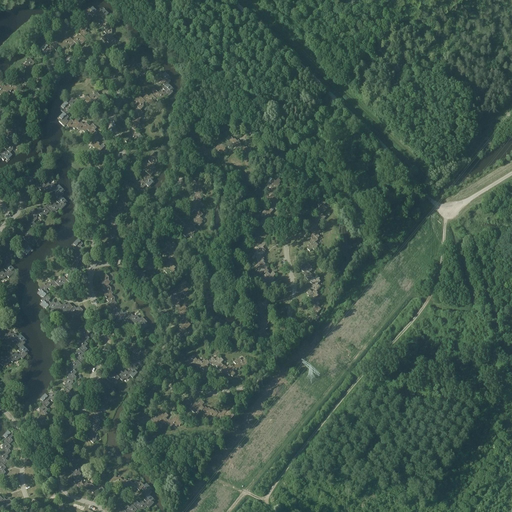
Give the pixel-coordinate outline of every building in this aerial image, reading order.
[(89,8),(84,13),(86,15),(88,17),(91,14),(93,16),(92,16),(93,17),(95,15),(97,12),(94,9),(91,10),(89,8)] [(97,12),(95,15),(99,19),(102,16),(104,18),(103,18),(104,19),(106,16),(106,17),(109,14),(105,11),(102,11),(100,10),(97,12)] [(83,21),(81,23),(82,25),(83,25),(86,28),(87,28),(88,27),(91,29),(93,26),(91,24),(87,21),(89,20),(90,20),(91,19),(88,17),(86,15),(83,18),(83,21)] [(104,19),(101,21),(102,22),(103,21),(105,23),(102,26),(106,30),(109,27),(109,28),(112,25),(110,23),(110,20),(106,17),(106,16),(104,19)] [(80,31),(78,33),(81,36),(83,38),(84,38),(88,34),(84,31),(86,30),(87,30),(88,29),(87,28),(86,28),(83,25),(82,25),(80,28),(80,31)] [(104,37),(102,39),(105,42),(107,39),(108,41),(109,41),(112,37),(114,36),(112,34),(112,30),(109,28),(109,27),(106,30),(104,32),(105,33),(106,32),(107,34),(104,37)] [(73,41),(75,43),(75,44),(77,46),(78,45),(77,44),(79,42),(82,45),(86,41),(84,38),(83,38),(81,36),(79,38),(76,38),(73,41)] [(108,41),(107,42),(108,43),(109,42),(111,44),(108,47),(112,51),(117,46),(116,44),(115,40),(112,37),(109,41),(108,41)] [(62,43),(65,47),(66,48),(67,47),(66,46),(68,45),(71,48),(75,44),(75,43),(73,41),(70,38),(68,40),(65,40),(62,43)] [(52,47),(54,49),(54,50),(57,52),(58,51),(57,50),(58,48),(61,51),(65,47),(62,43),(60,42),(58,44),(55,44),(52,47)] [(44,46),(41,49),(46,54),(47,53),(46,52),(47,51),(50,54),(54,50),(54,49),(52,47),(49,44),(47,46),(44,46)] [(27,66),(25,68),(26,69),(30,73),(34,68),(31,65),(33,64),(34,65),(35,64),(30,59),(27,62),(27,66)] [(133,66),(128,71),(133,76),(136,73),(137,74),(136,75),(137,76),(139,75),(138,75),(142,71),(139,68),(135,68),(133,66)] [(24,76),(22,77),(24,80),(27,83),(31,78),(28,75),(30,74),(31,75),(32,74),(30,73),(26,69),(23,72),(24,76)] [(142,71),(138,75),(139,75),(143,79),(146,75),(147,77),(146,78),(147,79),(150,77),(149,76),(152,74),(149,71),(145,71),(144,69),(142,71)] [(152,74),(149,76),(150,77),(154,81),(157,77),(158,79),(157,80),(158,81),(161,79),(161,78),(163,76),(163,75),(160,73),(156,73),(155,71),(152,74)] [(163,76),(161,78),(161,79),(162,78),(164,80),(161,83),(165,87),(168,84),(170,82),(168,80),(168,76),(165,73),(163,75),(163,76)] [(16,85),(19,88),(21,90),(22,89),(21,88),(23,86),(26,89),(30,85),(27,83),(24,80),(23,82),(19,82),(16,85)] [(5,87),(9,91),(10,92),(11,91),(10,90),(12,89),(15,92),(19,88),(16,85),(14,82),(12,84),(8,84),(5,87)] [(165,87),(163,89),(164,90),(165,89),(166,91),(164,94),(163,94),(166,96),(168,98),(173,93),(171,91),(171,87),(168,84),(165,87)] [(0,95),(0,96),(1,95),(1,94),(2,92),(5,95),(8,98),(10,95),(8,93),(9,91),(5,87),(4,86),(2,88),(0,87),(0,95)] [(154,89),(151,92),(154,94),(152,96),(156,100),(158,101),(159,99),(163,99),(166,96),(163,94),(164,94),(161,91),(160,92),(161,93),(159,95),(156,92),(154,89)] [(89,98),(93,102),(92,102),(94,103),(95,102),(94,101),(95,100),(98,103),(103,98),(97,93),(95,95),(92,95),(89,98)] [(36,95),(28,103),(32,107),(40,99),(36,95)] [(142,99),(142,100),(145,102),(147,104),(148,105),(148,104),(150,103),(153,103),(156,100),(152,96),(151,95),(150,96),(151,97),(150,98),(146,95),(142,99)] [(79,102),(82,105),(81,105),(84,107),(85,106),(84,105),(84,104),(85,103),(86,104),(88,106),(91,104),(92,102),(93,102),(89,98),(87,97),(85,99),(82,99),(79,102)] [(136,105),(135,106),(138,108),(140,111),(141,111),(143,107),(143,104),(145,102),(142,100),(142,99),(140,97),(136,101),(139,104),(137,106),(136,105)] [(68,104),(71,107),(73,109),(74,108),(73,107),(74,106),(77,109),(81,105),(82,105),(79,102),(76,99),(74,101),(71,101),(68,104)] [(63,109),(61,111),(63,113),(64,113),(66,116),(67,116),(71,112),(67,109),(69,107),(70,108),(71,107),(68,104),(66,102),(64,104),(63,105),(63,109)] [(134,116),(133,117),(134,118),(135,118),(139,122),(141,119),(141,115),(143,113),(141,111),(140,111),(138,108),(134,112),(137,115),(135,117),(134,116)] [(61,120),(59,122),(62,125),(64,127),(66,125),(68,122),(65,120),(67,118),(68,119),(69,118),(67,116),(66,116),(64,113),(63,113),(61,116),(61,120)] [(68,122),(66,125),(69,128),(73,128),(75,130),(76,128),(80,124),(78,122),(80,120),(78,118),(75,120),(72,123),(71,122),(72,121),(71,120),(68,122)] [(131,126),(130,127),(133,129),(135,132),(136,132),(138,128),(138,125),(140,123),(139,122),(135,118),(134,118),(131,122),(134,125),(132,127),(131,126)] [(11,127),(10,128),(11,129),(15,133),(18,130),(18,126),(20,124),(14,119),(10,123),(13,126),(12,128),(11,127)] [(80,124),(76,128),(79,131),(83,131),(85,133),(87,130),(90,127),(85,123),(82,126),(81,125),(82,124),(81,123),(80,124)] [(90,127),(87,130),(89,132),(89,135),(92,138),(95,135),(95,136),(97,133),(96,132),(95,133),(94,132),(97,129),(92,124),(90,127)] [(8,137),(7,138),(9,140),(12,143),(15,140),(15,136),(16,134),(15,133),(11,129),(7,133),(10,136),(8,138),(8,137)] [(129,137),(129,138),(134,143),(137,140),(137,136),(138,134),(136,132),(135,132),(133,129),(129,133),(132,136),(130,138),(129,137)] [(92,138),(89,141),(91,143),(91,146),(94,149),(95,149),(98,145),(100,144),(99,143),(98,144),(96,143),(99,139),(95,136),(95,135),(92,138)] [(227,146),(227,147),(228,148),(230,147),(231,149),(234,146),(237,149),(237,148),(240,145),(241,144),(239,142),(238,142),(235,139),(234,140),(231,138),(230,139),(228,137),(225,140),(228,142),(226,145),(227,146)] [(129,138),(125,141),(130,146),(134,143),(129,138)] [(5,148),(4,149),(7,151),(10,154),(13,151),(13,147),(14,145),(12,143),(9,140),(5,144),(8,147),(6,149),(5,148)] [(225,149),(227,147),(227,146),(226,145),(224,144),(222,146),(221,145),(219,147),(218,146),(215,149),(214,148),(213,149),(212,151),(215,154),(216,155),(219,153),(221,155),(223,154),(224,155),(227,152),(225,149)] [(94,149),(93,151),(95,152),(95,156),(98,159),(101,156),(103,154),(102,153),(101,154),(100,152),(103,149),(105,147),(102,145),(100,147),(98,145),(95,149),(94,149)] [(202,153),(204,155),(207,152),(203,149),(205,147),(203,146),(201,149),(197,145),(195,147),(198,151),(196,153),(199,156),(202,153)] [(242,147),(240,145),(237,148),(240,151),(237,153),(240,156),(241,155),(243,157),(245,154),(248,157),(253,152),(250,150),(249,151),(246,147),(245,148),(243,146),(242,147)] [(213,157),(215,154),(212,151),(213,149),(212,148),(209,150),(206,147),(205,147),(203,149),(207,152),(204,155),(207,158),(211,154),(213,157)] [(0,153),(0,157),(1,158),(3,161),(5,159),(9,159),(12,156),(10,154),(7,151),(6,152),(7,153),(5,154),(2,151),(0,153)] [(149,161),(148,162),(150,163),(154,167),(154,166),(157,163),(157,160),(158,158),(153,153),(149,157),(152,160),(150,162),(149,161)] [(98,159),(95,162),(97,163),(97,167),(101,170),(105,165),(104,164),(104,165),(102,163),(105,160),(101,156),(98,159)] [(146,162),(143,165),(146,167),(149,170),(147,172),(146,171),(145,172),(148,174),(150,177),(151,176),(154,173),(153,170),(155,168),(154,166),(154,167),(150,163),(148,165),(146,162)] [(144,183),(146,185),(146,186),(148,187),(149,188),(152,185),(151,181),(153,179),(151,176),(150,177),(148,174),(144,178),(147,181),(145,183),(144,182),(144,183)] [(35,183),(32,180),(29,180),(27,178),(21,184),(26,188),(29,185),(30,186),(30,187),(31,188),(32,187),(35,183)] [(134,179),(132,181),(134,183),(133,185),(135,188),(138,191),(140,189),(143,189),(146,186),(146,185),(144,183),(141,181),(140,182),(141,182),(140,184),(137,181),(134,179)] [(274,195),(276,193),(277,192),(276,191),(279,188),(278,187),(280,185),(279,184),(281,182),(278,179),(275,182),(273,179),(270,183),(271,184),(269,185),(272,188),(270,191),(271,192),(274,195)] [(192,189),(193,190),(195,189),(198,192),(201,190),(198,188),(202,184),(199,181),(197,184),(193,180),(191,183),(194,186),(192,189)] [(37,181),(35,183),(32,187),(36,191),(39,188),(40,189),(40,190),(41,191),(43,189),(45,186),(42,183),(39,183),(37,181)] [(48,183),(45,186),(43,189),(47,193),(50,190),(51,191),(51,192),(52,193),(54,191),(56,188),(53,185),(50,185),(48,183)] [(126,183),(122,188),(124,190),(127,193),(129,191),(132,191),(135,188),(133,185),(130,183),(129,184),(130,185),(129,186),(126,183)] [(54,195),(58,199),(58,200),(61,197),(64,194),(62,192),(62,189),(58,186),(56,188),(54,191),(55,192),(55,191),(57,192),(54,195)] [(203,193),(201,190),(198,192),(195,189),(193,190),(192,191),(196,195),(193,197),(195,199),(196,197),(200,201),(202,198),(200,196),(203,193)] [(121,198),(120,199),(121,200),(125,204),(128,201),(128,197),(130,195),(127,193),(124,190),(120,195),(123,198),(122,199),(121,198)] [(274,195),(271,192),(268,194),(271,196),(267,199),(270,202),(273,200),(276,203),(278,201),(278,202),(278,201),(275,197),(277,194),(276,193),(274,195)] [(64,200),(61,197),(58,200),(58,199),(56,202),(57,203),(58,202),(59,203),(57,206),(56,206),(59,209),(60,210),(61,211),(66,205),(64,203),(64,200)] [(195,210),(197,213),(199,211),(200,210),(199,209),(201,207),(198,204),(201,202),(200,201),(196,197),(195,199),(194,200),(195,200),(191,204),(192,205),(190,207),(191,208),(189,210),(192,213),(195,210)] [(118,208),(117,209),(119,211),(122,214),(125,211),(125,207),(127,205),(125,204),(121,200),(117,205),(120,208),(119,209),(118,208)] [(273,211),(275,208),(278,212),(280,209),(277,206),(279,203),(278,202),(278,201),(276,203),(273,200),(270,202),(273,204),(269,208),(271,209),(273,211)] [(316,211),(317,212),(319,214),(322,210),(324,212),(327,209),(324,206),(326,204),(323,202),(320,205),(318,204),(317,205),(320,208),(316,211)] [(56,212),(59,209),(56,206),(57,206),(54,204),(53,205),(54,206),(53,207),(49,204),(45,208),(49,212),(51,214),(53,212),(56,212)] [(46,215),(49,212),(45,208),(44,207),(43,208),(44,209),(43,211),(40,208),(36,212),(35,212),(38,215),(41,217),(43,215),(46,215)] [(35,212),(36,212),(33,209),(29,214),(32,217),(30,218),(29,217),(28,218),(31,221),(31,220),(34,223),(37,220),(37,216),(38,215),(35,212)] [(269,217),(271,219),(272,217),(270,215),(273,211),(271,209),(267,212),(265,210),(262,213),(266,217),(264,219),(266,221),(269,217)] [(315,220),(317,222),(321,219),(323,221),(326,218),(322,215),(324,212),(322,210),(319,214),(317,212),(315,214),(318,216),(315,220)] [(115,212),(111,216),(113,219),(116,221),(118,219),(121,219),(125,216),(122,214),(119,211),(119,212),(119,213),(118,215),(115,212)] [(197,213),(196,214),(197,214),(194,217),(195,218),(192,221),(193,222),(192,224),(194,226),(197,224),(199,227),(202,223),(201,222),(203,221),(200,218),(203,215),(199,211),(197,213)] [(266,221),(264,219),(261,222),(264,225),(262,227),(265,230),(268,226),(270,228),(271,226),(268,223),(272,220),(271,219),(269,217),(266,221)] [(110,227),(109,228),(110,229),(114,232),(117,229),(117,226),(119,224),(116,221),(113,219),(109,223),(113,226),(111,227),(110,227)] [(309,228),(310,229),(310,230),(312,228),(315,231),(317,229),(315,227),(319,223),(317,222),(315,220),(313,223),(310,219),(307,222),(311,225),(309,228)] [(36,226),(34,223),(31,220),(31,221),(27,225),(30,228),(28,229),(27,228),(26,229),(28,231),(28,230),(32,234),(35,231),(35,227),(36,226)] [(194,226),(192,224),(190,222),(188,225),(189,226),(186,229),(186,230),(184,232),(185,233),(183,235),(186,238),(189,236),(191,238),(194,235),(193,234),(195,232),(192,230),(195,227),(194,226)] [(106,228),(104,231),(106,233),(110,236),(108,237),(107,237),(106,238),(108,240),(109,240),(111,242),(114,239),(114,236),(116,234),(114,232),(110,229),(109,230),(106,228)] [(311,236),(312,238),(313,236),(317,240),(319,237),(317,235),(321,232),(317,229),(315,231),(312,228),(310,230),(310,229),(309,230),(313,234),(311,236)] [(23,239),(26,242),(26,241),(29,244),(32,241),(32,237),(33,236),(32,234),(28,230),(28,231),(24,235),(27,238),(25,239),(24,238),(23,239)] [(318,240),(317,240),(313,236),(312,238),(311,239),(312,239),(309,243),(310,244),(308,246),(309,247),(307,249),(310,252),(312,249),(315,252),(318,249),(317,248),(318,246),(316,243),(318,240)] [(75,246),(73,248),(76,251),(79,254),(79,253),(83,249),(80,246),(81,245),(82,246),(83,245),(78,240),(75,243),(75,246)] [(105,248),(104,249),(109,253),(112,250),(112,247),(114,245),(111,242),(109,240),(108,240),(104,244),(108,247),(106,248),(105,248)] [(26,241),(26,242),(22,246),(25,249),(23,250),(22,249),(21,250),(25,254),(26,255),(29,252),(29,250),(29,249),(31,247),(29,244),(26,241)] [(166,250),(168,252),(169,250),(173,254),(175,251),(173,249),(176,246),(173,243),(171,245),(168,242),(165,244),(169,248),(166,250)] [(264,252),(266,251),(263,248),(266,244),(264,242),(261,245),(258,243),(255,246),(259,250),(257,252),(259,254),(263,251),(264,252)] [(168,259),(169,260),(171,258),(175,262),(177,260),(175,258),(178,254),(175,251),(173,254),(169,250),(168,252),(167,252),(171,256),(168,259)] [(73,257),(71,259),(73,261),(77,264),(81,260),(78,257),(79,256),(80,257),(81,256),(79,253),(79,254),(76,251),(73,254),(73,257)] [(259,254),(257,252),(254,255),(257,258),(255,260),(258,263),(261,259),(263,261),(264,259),(262,257),(265,253),(264,252),(263,251),(259,254)] [(2,263),(6,267),(9,265),(11,262),(9,260),(9,257),(6,254),(1,259),(2,260),(3,259),(5,260),(2,263)] [(171,258),(169,260),(169,261),(169,262),(166,265),(167,266),(165,268),(166,269),(164,271),(167,274),(169,271),(172,274),(175,271),(174,270),(176,268),(173,266),(176,263),(175,262),(171,258)] [(261,259),(258,263),(257,264),(260,266),(257,269),(259,271),(258,272),(261,275),(263,272),(266,274),(267,273),(268,273),(269,272),(267,270),(268,269),(265,266),(266,265),(263,262),(264,262),(263,261),(261,259)] [(70,268),(68,269),(71,272),(74,275),(74,274),(75,273),(78,275),(80,273),(78,270),(75,267),(76,266),(77,267),(78,266),(77,264),(73,261),(70,264),(70,268)] [(6,267),(4,269),(5,270),(6,270),(7,271),(4,274),(7,276),(7,277),(8,278),(14,273),(12,271),(12,267),(9,265),(6,267)] [(312,277),(312,276),(310,273),(312,271),(311,269),(312,268),(309,265),(306,268),(303,265),(300,268),(302,270),(301,271),(304,273),(303,274),(306,277),(305,278),(308,281),(309,279),(312,277)] [(66,280),(69,283),(72,286),(76,281),(73,278),(74,277),(75,278),(76,277),(74,274),(74,275),(71,272),(68,275),(68,279),(66,280)] [(266,274),(264,276),(266,277),(264,279),(267,281),(264,284),(269,288),(271,286),(270,285),(273,282),(272,281),(275,278),(274,277),(276,275),(273,273),(270,275),(268,273),(267,273),(266,274)] [(101,284),(105,288),(108,285),(108,286),(111,283),(109,281),(109,278),(105,274),(101,279),(102,280),(103,280),(104,281),(101,284)] [(140,286),(144,283),(138,275),(134,278),(140,286)] [(315,290),(316,292),(321,288),(318,285),(321,282),(319,281),(320,279),(317,276),(314,279),(312,277),(309,279),(311,281),(310,282),(312,285),(311,286),(314,289),(315,290)] [(56,283),(55,283),(59,286),(59,287),(60,288),(61,287),(60,286),(62,284),(65,287),(69,283),(66,280),(64,278),(62,280),(58,280),(56,283)] [(179,291),(177,293),(180,296),(182,294),(185,296),(188,293),(187,292),(189,290),(186,288),(188,285),(184,280),(181,283),(182,284),(179,287),(180,288),(178,290),(179,291)] [(46,286),(48,289),(50,291),(51,290),(51,289),(52,288),(55,291),(59,287),(59,286),(55,283),(56,283),(54,281),(52,283),(49,283),(46,286)] [(39,290),(41,292),(41,295),(44,298),(46,295),(49,293),(48,292),(47,293),(45,292),(48,289),(46,286),(44,284),(39,290)] [(111,295),(112,295),(113,294),(111,292),(111,288),(108,286),(108,285),(105,288),(103,290),(104,291),(105,290),(107,292),(104,295),(108,299),(111,295)] [(315,290),(312,293),(309,290),(307,293),(309,295),(308,296),(310,298),(309,299),(312,303),(311,303),(312,304),(314,306),(318,302),(318,301),(316,299),(318,296),(317,294),(318,293),(316,292),(315,290)] [(180,296),(177,293),(176,292),(174,295),(174,296),(171,299),(172,300),(170,302),(171,303),(169,305),(172,308),(175,305),(177,308),(179,306),(180,305),(179,304),(181,302),(178,299),(181,297),(180,296)] [(44,298),(41,301),(42,302),(43,303),(43,306),(46,309),(48,307),(51,304),(50,303),(49,304),(48,303),(51,299),(46,295),(44,298)] [(107,305),(111,309),(114,306),(117,304),(115,302),(115,298),(112,295),(111,295),(108,299),(107,300),(108,301),(108,300),(110,302),(107,305)] [(257,311),(262,316),(263,314),(264,313),(267,309),(266,308),(268,306),(267,305),(269,303),(266,300),(263,303),(261,300),(258,303),(259,304),(257,306),(260,309),(257,311)] [(51,304),(48,307),(51,310),(55,310),(57,312),(59,309),(62,306),(58,302),(55,305),(53,304),(54,303),(53,302),(51,304)] [(314,306),(312,304),(311,306),(314,308),(310,312),(311,313),(312,314),(316,311),(318,313),(321,310),(318,307),(320,304),(318,302),(314,306)] [(62,306),(59,309),(62,312),(66,312),(68,314),(69,312),(73,308),(69,304),(66,307),(64,306),(65,305),(64,304),(62,306)] [(111,309),(109,311),(110,312),(111,311),(112,313),(109,316),(114,320),(116,317),(119,315),(119,314),(117,313),(117,309),(114,306),(111,309)] [(179,306),(177,308),(176,309),(178,311),(177,312),(179,314),(178,315),(182,318),(181,319),(182,320),(184,321),(187,318),(188,317),(185,314),(188,312),(186,310),(187,309),(184,306),(181,309),(179,306)] [(73,308),(69,312),(72,315),(76,315),(78,317),(83,311),(79,307),(76,310),(74,309),(75,308),(74,307),(73,308)] [(311,313),(309,314),(312,317),(308,320),(311,323),(314,319),(316,322),(320,318),(316,315),(318,313),(316,311),(312,314),(311,313)] [(121,312),(119,314),(119,315),(116,317),(118,319),(116,321),(118,324),(121,321),(124,318),(125,320),(124,321),(125,322),(126,320),(130,317),(130,316),(127,313),(123,314),(121,312)] [(262,316),(260,317),(262,318),(260,320),(263,322),(260,325),(261,326),(265,329),(266,328),(267,327),(266,326),(269,323),(268,322),(271,320),(269,319),(271,317),(269,314),(266,317),(263,314),(262,316)] [(131,315),(130,316),(130,317),(126,320),(131,324),(134,321),(135,323),(134,324),(135,325),(138,322),(140,320),(140,319),(137,317),(133,317),(131,315)] [(139,326),(138,326),(137,327),(142,331),(145,328),(145,325),(147,323),(142,318),(140,319),(140,320),(138,322),(141,325),(139,326)] [(189,320),(187,318),(184,321),(182,320),(180,321),(183,324),(180,328),(182,330),(185,326),(188,329),(191,326),(187,322),(189,320)] [(88,326),(84,329),(90,334),(93,330),(88,326)] [(186,331),(188,329),(185,326),(182,330),(180,328),(179,330),(182,332),(178,336),(181,338),(184,335),(186,337),(189,334),(186,331)] [(258,334),(261,337),(263,335),(266,338),(268,336),(269,336),(265,332),(268,329),(266,328),(265,329),(261,326),(259,328),(261,330),(258,334)] [(89,335),(90,334),(84,329),(81,332),(82,336),(80,338),(82,340),(83,340),(85,343),(89,339),(86,336),(88,334),(89,335)] [(7,335),(4,338),(8,342),(11,339),(13,341),(12,341),(13,342),(15,340),(18,337),(15,334),(11,334),(9,333),(7,335)] [(18,337),(15,340),(16,341),(17,340),(19,342),(16,345),(20,349),(23,346),(25,343),(23,341),(23,338),(20,335),(18,337)] [(263,335),(261,337),(263,339),(259,342),(262,345),(265,343),(268,346),(270,344),(267,340),(269,338),(268,336),(266,338),(263,335)] [(78,349),(79,350),(83,354),(84,354),(87,350),(84,347),(86,345),(87,346),(88,345),(85,343),(83,340),(82,340),(80,343),(80,347),(78,349)] [(134,351),(133,352),(134,354),(134,353),(138,357),(141,354),(141,351),(143,349),(137,343),(133,348),(136,351),(135,352),(134,351)] [(20,349),(18,351),(19,352),(19,351),(21,353),(18,355),(18,356),(21,358),(20,358),(22,360),(23,359),(28,354),(26,352),(25,349),(23,346),(20,349)] [(75,359),(77,361),(80,364),(84,360),(81,357),(83,355),(84,356),(85,355),(84,354),(83,354),(79,350),(76,353),(76,357),(75,359)] [(7,358),(11,361),(11,362),(12,363),(14,361),(17,361),(20,358),(21,358),(18,356),(18,355),(16,353),(15,354),(16,355),(14,356),(11,353),(7,358)] [(131,361),(130,362),(132,365),(132,364),(135,367),(138,364),(138,361),(140,359),(138,357),(134,353),(134,354),(130,358),(133,361),(132,362),(131,361)] [(0,358),(0,364),(2,367),(4,365),(8,365),(11,362),(11,361),(7,358),(6,357),(5,358),(6,358),(4,360),(1,357),(0,358)] [(194,364),(198,361),(195,359),(193,361),(190,357),(187,360),(189,363),(186,366),(188,368),(187,368),(188,369),(192,365),(195,368),(196,366),(194,364)] [(219,367),(221,369),(223,366),(221,364),(224,361),(220,358),(219,359),(218,358),(215,360),(212,358),(208,362),(210,363),(210,364),(211,365),(211,364),(215,367),(215,366),(218,368),(219,367)] [(189,363),(187,360),(185,363),(181,359),(178,362),(181,364),(177,368),(180,370),(183,367),(186,369),(187,368),(188,368),(186,366),(189,363)] [(235,369),(236,371),(238,369),(239,370),(242,367),(242,368),(246,365),(246,366),(249,363),(244,359),(242,361),(239,359),(237,361),(236,359),(233,363),(236,365),(234,368),(235,369)] [(194,364),(196,366),(197,367),(198,366),(201,369),(202,368),(204,371),(205,370),(207,372),(210,369),(207,366),(210,364),(210,363),(208,362),(207,361),(206,362),(204,360),(201,363),(199,360),(198,361),(194,364)] [(83,366),(80,364),(77,361),(76,363),(72,363),(69,366),(72,369),(72,368),(74,371),(75,370),(74,369),(76,368),(79,371),(83,366)] [(128,373),(131,376),(130,376),(133,378),(136,375),(136,372),(138,370),(135,367),(132,364),(132,365),(128,369),(131,372),(130,373),(129,372),(128,373)] [(220,370),(222,373),(223,372),(226,375),(227,374),(229,376),(230,375),(232,377),(235,374),(233,372),(235,369),(234,368),(232,366),(231,367),(229,366),(227,368),(224,366),(223,366),(221,369),(220,370)] [(67,377),(68,378),(72,382),(73,382),(77,378),(73,375),(75,373),(76,374),(77,373),(74,371),(72,368),(72,369),(69,372),(69,375),(67,377)] [(117,376),(120,378),(119,379),(122,381),(124,379),(128,379),(130,376),(131,376),(128,373),(126,371),(125,372),(126,373),(124,375),(121,371),(117,376)] [(110,374),(106,378),(109,381),(111,383),(113,382),(117,382),(119,379),(120,378),(117,376),(115,373),(114,375),(115,375),(113,377),(110,374)] [(64,387),(66,390),(67,389),(69,392),(73,388),(70,385),(72,383),(73,384),(74,383),(73,382),(72,382),(68,378),(65,382),(66,385),(64,387)] [(105,389),(104,390),(105,391),(106,391),(109,395),(110,394),(112,391),(112,388),(114,386),(111,383),(109,381),(105,385),(108,388),(106,390),(105,389)] [(72,395),(69,392),(67,389),(66,390),(65,391),(61,391),(58,394),(61,397),(63,399),(64,398),(63,398),(65,396),(68,399),(72,395)] [(102,399),(101,400),(103,402),(104,402),(106,405),(106,404),(109,401),(109,398),(111,396),(110,394),(109,395),(106,391),(105,391),(101,395),(105,398),(103,400),(102,399)] [(57,401),(61,397),(58,394),(56,392),(54,394),(50,394),(47,397),(50,400),(52,402),(53,401),(52,400),(54,398),(57,401)] [(40,403),(43,406),(46,408),(50,404),(47,401),(48,400),(49,400),(50,400),(47,397),(45,395),(42,398),(42,401),(40,403)] [(205,409),(204,409),(202,406),(204,404),(201,401),(199,403),(198,402),(196,404),(195,403),(192,407),(191,406),(189,409),(193,413),(196,410),(199,413),(200,411),(202,412),(203,411),(205,409)] [(99,402),(95,406),(98,409),(100,412),(102,410),(106,410),(109,407),(106,404),(106,405),(104,402),(103,402),(103,403),(104,404),(102,405),(99,402)] [(38,414),(40,416),(44,419),(48,415),(45,412),(46,411),(47,412),(48,410),(46,408),(43,406),(40,409),(40,412),(38,414)] [(205,407),(204,409),(205,409),(203,411),(205,413),(203,416),(206,419),(207,417),(209,419),(211,416),(214,419),(215,418),(218,414),(217,413),(216,412),(215,413),(212,410),(211,411),(209,408),(208,409),(205,407)] [(226,409),(225,411),(227,412),(223,416),(226,418),(228,416),(231,419),(234,416),(232,414),(235,411),(233,408),(229,412),(226,409)] [(94,417),(93,418),(94,419),(98,423),(99,423),(101,420),(101,416),(103,414),(100,412),(98,409),(94,413),(97,416),(95,418),(94,417)] [(223,421),(226,418),(223,416),(227,412),(225,411),(224,410),(221,414),(218,411),(217,413),(218,414),(215,418),(217,420),(219,418),(223,421)] [(166,425),(167,423),(169,422),(166,419),(169,416),(166,414),(164,416),(162,415),(160,417),(159,416),(156,419),(155,419),(155,420),(153,421),(157,424),(157,425),(157,426),(160,423),(163,425),(165,424),(166,425)] [(45,420),(44,419),(40,416),(37,419),(37,422),(35,424),(41,430),(45,425),(42,422),(43,421),(44,421),(45,420)] [(144,423),(146,425),(148,423),(145,420),(146,418),(145,417),(142,419),(138,416),(136,418),(139,422),(137,424),(140,427),(144,423)] [(179,427),(182,424),(180,421),(182,418),(179,416),(177,418),(176,417),(174,419),(173,418),(170,421),(169,421),(169,422),(167,423),(171,428),(174,425),(177,427),(178,426),(179,427)] [(148,423),(146,425),(149,428),(152,425),(154,427),(157,425),(157,424),(153,421),(155,420),(155,419),(153,418),(151,421),(147,417),(146,418),(145,420),(148,423)] [(90,418),(88,421),(90,423),(94,426),(92,428),(91,427),(90,428),(92,430),(93,430),(95,433),(98,430),(98,426),(100,424),(99,423),(98,423),(94,419),(93,421),(90,418)] [(89,438),(88,439),(93,444),(96,441),(96,437),(98,435),(95,433),(93,430),(92,430),(88,434),(92,437),(90,439),(89,438)] [(3,440),(6,443),(9,445),(13,441),(10,438),(11,436),(12,437),(13,436),(8,431),(5,435),(5,438),(3,440)] [(1,451),(3,453),(7,456),(11,452),(8,449),(9,447),(10,448),(11,447),(9,445),(6,443),(3,446),(3,449),(1,451)] [(70,446),(65,451),(66,452),(67,451),(69,452),(66,455),(70,459),(73,457),(75,454),(73,452),(73,449),(70,446)] [(8,457),(7,456),(3,453),(0,455),(0,456),(0,459),(0,462),(1,464),(4,466),(8,462),(5,459),(6,457),(7,458),(8,457)] [(70,459),(68,461),(69,462),(70,462),(71,463),(68,466),(72,470),(76,466),(78,465),(76,463),(76,460),(73,457),(70,459)] [(72,470),(71,471),(72,472),(73,471),(75,473),(72,476),(76,480),(79,477),(81,475),(79,473),(79,469),(76,466),(72,470)] [(50,469),(45,471),(48,481),(53,480),(50,469)] [(74,487),(72,489),(74,492),(77,489),(78,491),(81,488),(84,486),(84,485),(82,484),(82,480),(79,477),(76,480),(74,482),(75,483),(76,482),(77,484),(74,487)] [(115,477),(110,482),(114,486),(117,483),(118,485),(119,486),(120,485),(123,481),(120,478),(117,478),(115,477)] [(123,481),(120,485),(124,489),(127,486),(128,488),(128,489),(129,489),(131,487),(133,484),(130,481),(127,481),(125,480),(123,481)] [(133,484),(131,487),(135,491),(138,488),(139,490),(140,491),(142,489),(144,486),(141,483),(138,483),(136,482),(133,484)] [(84,486),(81,488),(85,492),(88,489),(90,491),(89,492),(90,493),(91,491),(95,487),(92,484),(88,484),(86,483),(84,485),(84,486)] [(144,486),(142,489),(143,490),(143,489),(145,491),(142,494),(146,498),(149,495),(152,492),(150,490),(150,487),(146,484),(144,486)] [(95,487),(91,491),(95,495),(98,492),(100,494),(99,495),(100,496),(105,491),(101,487),(98,488),(96,486),(95,487)] [(146,498),(144,500),(145,501),(146,500),(147,501),(145,504),(145,505),(147,507),(149,509),(154,503),(152,501),(152,498),(149,495),(146,498)] [(0,502),(0,504),(2,507),(6,507),(8,508),(13,503),(9,499),(6,502),(4,500),(5,500),(4,499),(3,500),(0,502)] [(135,500),(133,503),(135,505),(133,507),(137,510),(137,511),(138,511),(140,510),(144,510),(147,507),(145,505),(145,504),(142,502),(141,503),(142,504),(141,505),(137,502),(135,500)]
